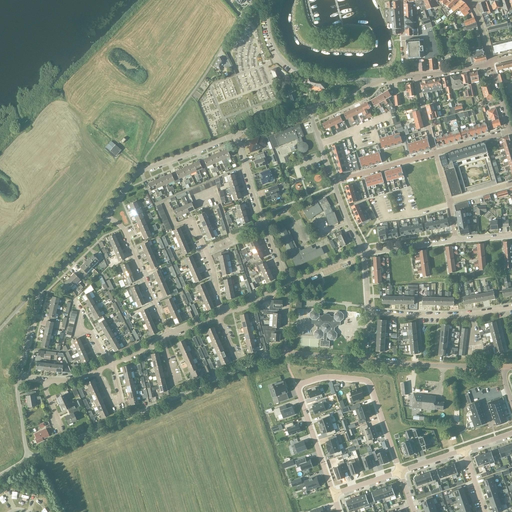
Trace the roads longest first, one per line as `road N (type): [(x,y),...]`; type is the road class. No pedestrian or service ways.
road 1 (residential): [(333,494),(296,386),(325,377),(367,382),(399,471)]
road 2 (unclassified): [(27,459),(277,354)]
road 3 (unclassified): [(376,83),(330,80),(287,64),(271,41),(270,0)]
road 4 (residential): [(289,284),(234,135)]
road 5 (unclassified): [(105,216),(136,172),(234,135)]
road 6 (residential): [(223,313),(191,218),(173,225),(163,202)]
road 7 (unclassified): [(504,367),(365,360)]
road 8 (residential): [(168,334),(123,229),(105,216)]
